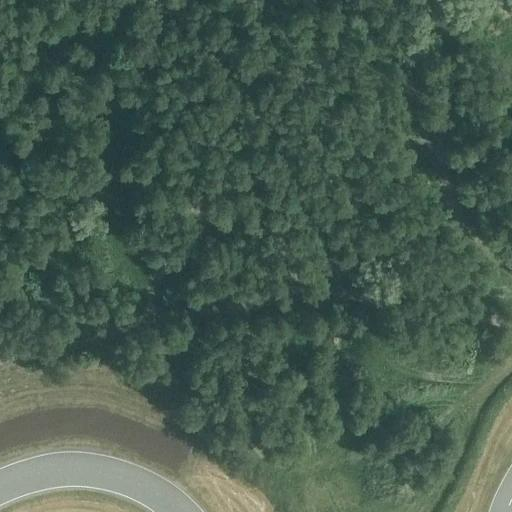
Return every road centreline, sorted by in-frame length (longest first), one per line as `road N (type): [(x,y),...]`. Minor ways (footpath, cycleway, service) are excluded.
road 1 (track): [(511,326),(345,287),(163,319),(0,365)]
road 2 (track): [(155,0),(120,36),(105,71),(90,171),(112,234),(163,319)]
road 3 (track): [(511,276),(451,197),(409,81),(362,0)]
road 4 (unknown): [(182,511),(161,493),(95,469),(64,467),(0,485)]
road 5 (track): [(0,299),(82,224),(95,198)]
